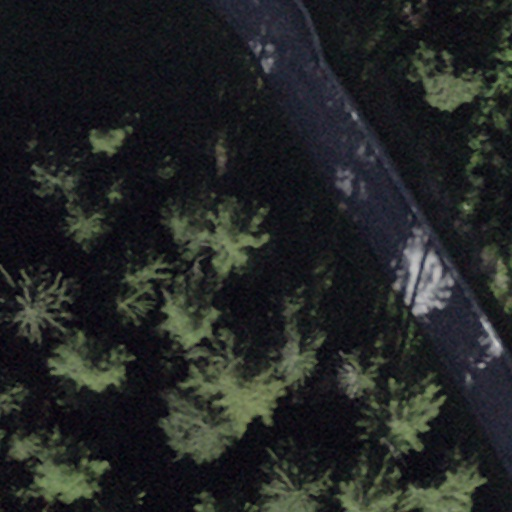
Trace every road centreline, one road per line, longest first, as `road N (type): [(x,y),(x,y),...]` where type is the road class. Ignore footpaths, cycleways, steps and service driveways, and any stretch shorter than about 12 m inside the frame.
road 1 (track): [(0,54),(265,395),(331,511)]
road 2 (tertiary): [(511,430),(302,55),(254,0)]
road 3 (track): [(425,273),(511,490)]
